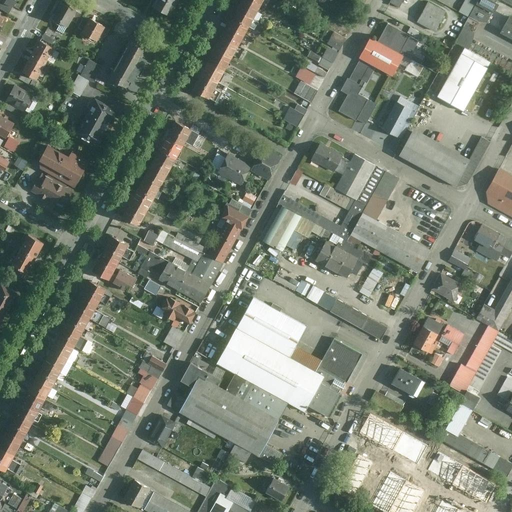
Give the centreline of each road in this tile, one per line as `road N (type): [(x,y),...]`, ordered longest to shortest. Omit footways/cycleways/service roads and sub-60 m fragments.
road 1 (residential): [(313,119),(96,511)]
road 2 (residential): [(466,204),(306,497)]
road 3 (residential): [(184,47),(78,239)]
road 4 (residential): [(466,204),(313,119)]
road 5 (residential): [(78,239),(0,380)]
road 6 (residential): [(379,0),(313,119)]
